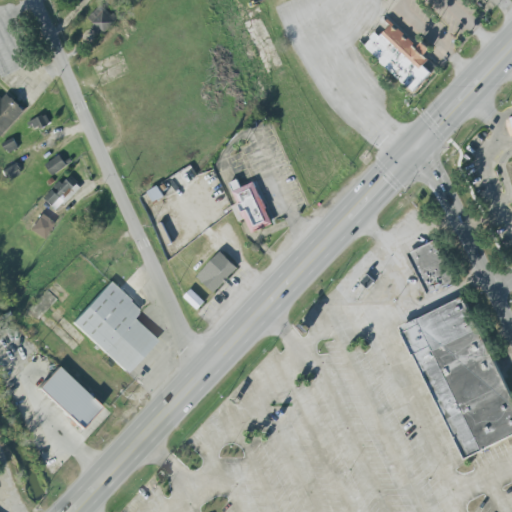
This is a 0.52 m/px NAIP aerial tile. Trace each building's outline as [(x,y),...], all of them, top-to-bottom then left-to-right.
[(87,18),(94,26),(92,28),(100,37),(117,20),(102,4),(87,18)] [(417,92),(432,72),(422,64),(433,50),(423,43),(420,47),(391,24),(381,37),(375,32),(362,49),(417,92)] [(0,137),(26,112),(5,91),(0,95),(0,137)] [(50,124),(46,115),(29,122),(33,132),(50,124)] [(18,148),(14,138),(3,143),(7,152),(18,148)] [(53,175),(67,165),(59,155),(45,165),(53,175)] [(22,174),(17,164),(3,170),(7,181),(22,174)] [(82,187),(72,176),(63,184),(61,182),(43,199),(55,212),(82,187)] [(250,183),(271,225),(250,235),(231,192),(250,183)] [(55,224),(41,214),(30,230),(44,240),(55,224)] [(409,253),(428,294),(455,282),(436,241),(409,253)] [(239,268),(222,252),(198,277),(214,293),(239,268)] [(375,280),(367,275),(361,284),(369,289),(375,280)] [(159,341),(134,319),(142,310),(110,282),(72,324),(128,375),(159,341)] [(198,310),(206,302),(191,289),(184,297),(198,310)] [(458,298),(511,404),(511,436),(461,461),(395,329),(458,298)] [(101,407),(59,367),(39,388),(80,428),(101,407)]
